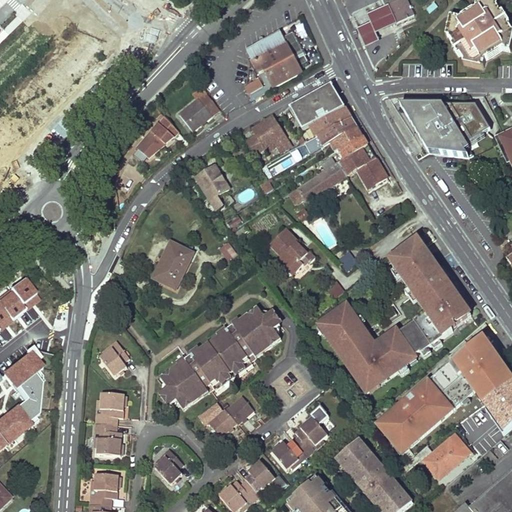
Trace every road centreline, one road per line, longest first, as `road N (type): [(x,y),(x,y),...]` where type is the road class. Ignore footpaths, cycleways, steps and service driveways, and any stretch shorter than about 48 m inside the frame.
road 1 (residential): [(351,64),(192,153),(144,196),(101,272),(83,279)]
road 2 (secondary): [(363,91),(511,320)]
road 3 (tertiary): [(62,511),(83,279)]
road 4 (tertiary): [(191,23),(83,138),(47,196)]
road 5 (tertiary): [(66,205),(96,143),(203,35)]
road 6 (residential): [(145,424),(151,363),(248,295)]
road 7 (residential): [(169,511),(214,472),(178,428),(145,424)]
road 8 (residential): [(363,91),(405,82),(511,83)]
